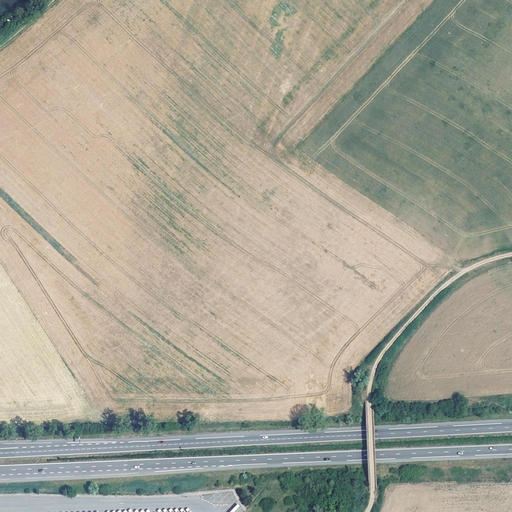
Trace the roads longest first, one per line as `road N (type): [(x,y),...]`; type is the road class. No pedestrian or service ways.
road 1 (motorway): [(71,469),(511,450)]
road 2 (motorway): [(511,429),(126,446)]
road 3 (track): [(511,253),(452,279),(374,365),(365,511)]
road 4 (motorway): [(126,446),(0,453)]
road 5 (motorway): [(126,446),(0,448)]
